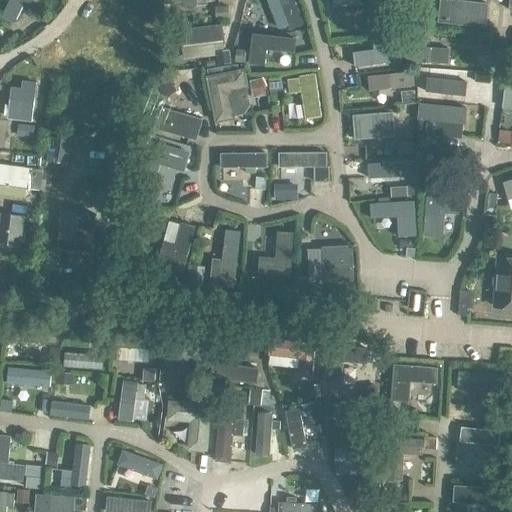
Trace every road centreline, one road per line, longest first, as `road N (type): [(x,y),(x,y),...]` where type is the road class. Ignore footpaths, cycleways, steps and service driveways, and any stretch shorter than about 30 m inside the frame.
road 1 (track): [(0,300),(345,321)]
road 2 (residential): [(335,138),(214,143),(205,183),(223,206),(263,216),(340,200)]
road 3 (residential): [(345,511),(323,472),(304,463),(210,478),(102,430)]
road 4 (residential): [(451,334),(439,511)]
road 5 (residential): [(444,278),(472,232),(482,168),(511,159)]
road 6 (residential): [(335,138),(309,0)]
road 7 (residential): [(444,278),(374,258),(340,200)]
